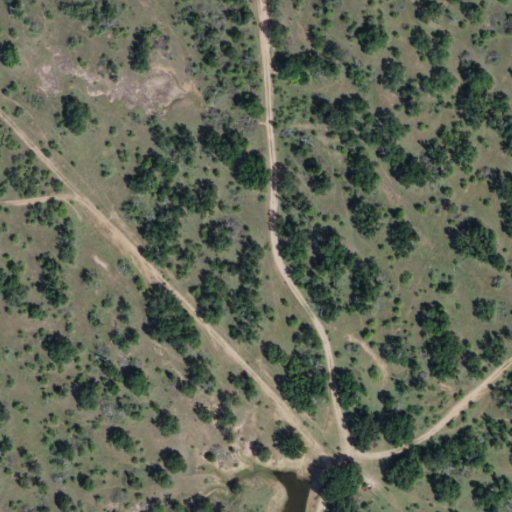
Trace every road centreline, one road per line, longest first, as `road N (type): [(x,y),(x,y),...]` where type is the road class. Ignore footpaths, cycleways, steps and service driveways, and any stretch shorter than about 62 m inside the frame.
road 1 (track): [(261,0),(272,245),(308,303),(349,449),(322,471),(319,511)]
road 2 (track): [(349,449),(374,459),(422,441),(511,360)]
